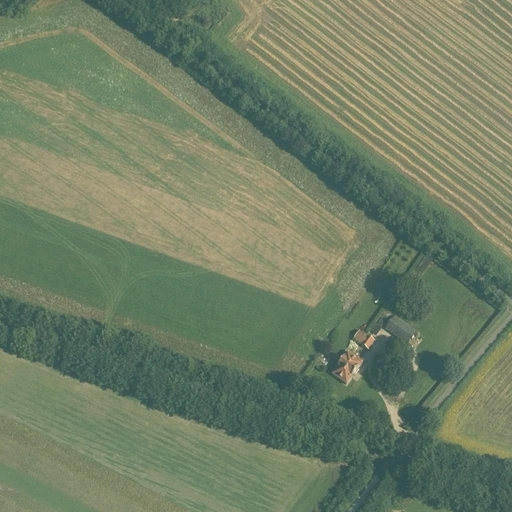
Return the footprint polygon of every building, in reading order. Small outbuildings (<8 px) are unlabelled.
[(381,314),(388,319),(394,312),(387,306),(381,314)] [(415,334),(399,323),(394,319),(386,330),(392,334),(407,345),(415,334)] [(380,330),(384,325),(380,321),(376,327),(375,326),(370,333),(377,338),(382,331),(380,330)] [(353,338),(362,336),(361,328),(352,330),(353,338)] [(361,344),(368,350),(374,342),(366,337),(361,344)] [(348,353),(332,375),(346,385),(362,363),(348,353)]
